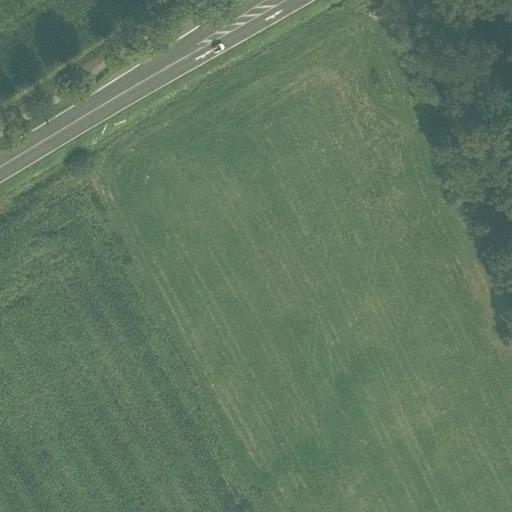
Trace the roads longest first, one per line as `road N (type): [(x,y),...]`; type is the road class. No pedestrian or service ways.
road 1 (secondary): [(275,0),(0,165)]
road 2 (unclassified): [(511,220),(413,0)]
